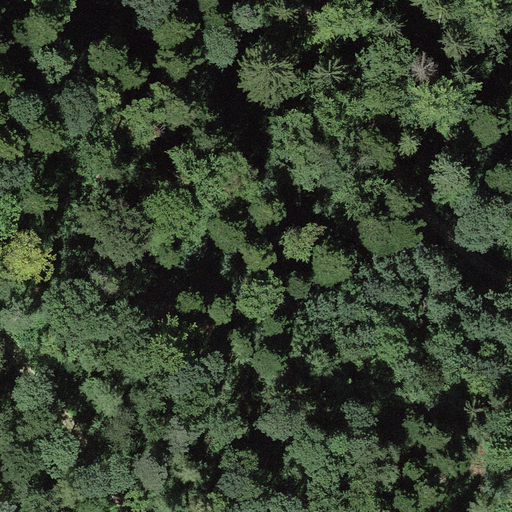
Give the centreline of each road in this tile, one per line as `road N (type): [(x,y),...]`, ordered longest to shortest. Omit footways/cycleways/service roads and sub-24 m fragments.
road 1 (track): [(23,0),(91,42),(270,105),(385,157)]
road 2 (track): [(511,285),(413,200),(385,157),(353,75),(303,0)]
road 3 (track): [(0,349),(68,423),(132,511)]
